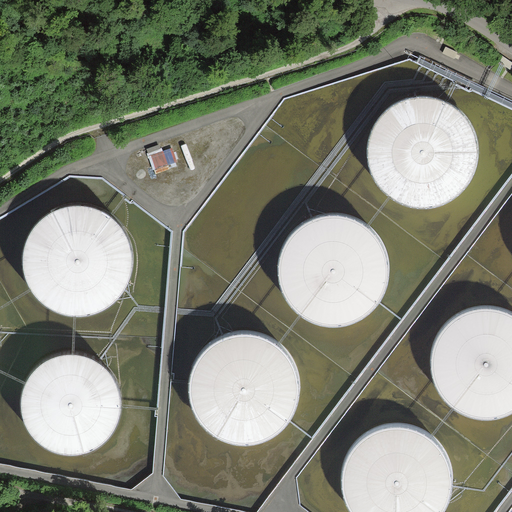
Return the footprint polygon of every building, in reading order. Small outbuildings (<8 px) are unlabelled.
[(464,187),(467,184),(478,163),(479,144),(472,121),(459,106),(440,96),(421,94),(414,95),(401,99),(385,110),(373,127),(368,146),(370,164),(379,181),(381,185),(403,200),(421,205),(449,199),(464,187)] [(150,153),(154,171),(178,166),(174,147),(150,153)] [(116,297),(119,294),(130,273),(131,253),(124,231),(111,216),(92,206),(73,204),(66,204),(53,208),(37,219),(25,236),(21,255),(22,273),(31,291),(33,294),(55,310),(73,314),(101,308),(116,297)] [(376,305),(379,302),(389,281),(391,262),(383,239),(371,224),(352,214),(332,212),(326,213),(313,217),(297,228),(285,245),(280,264),(282,282),(290,299),(293,303),(314,318),(333,323),(361,317),(376,305)] [(511,310),(503,306),(484,304),(477,305),(464,309),(448,320),(436,337),(432,356),(434,374),(442,391),(445,395),(466,410),(485,415),(511,408),(511,310)] [(288,425),(290,423),(301,401),(303,382),(295,359),(282,345),(263,335),(244,332),(237,333),(224,337),(208,348),(197,365),(192,384),(194,402),(202,420),(205,423),(226,439),(245,443),(272,437),(288,425)] [(111,438),(114,435),(124,416),(125,398),(118,377),(106,363),(89,354),(71,352),(65,353),(53,357),(38,367),(27,382),(23,400),(25,416),(32,432),(35,436),(54,450),(72,454),(97,449),(111,438)] [(441,511),(451,492),(453,473),(445,450),(433,435),(414,425),(394,423),(388,424),(375,428),(359,439),(347,456),(342,475),(344,493),(352,510),(353,511),(441,511)]
